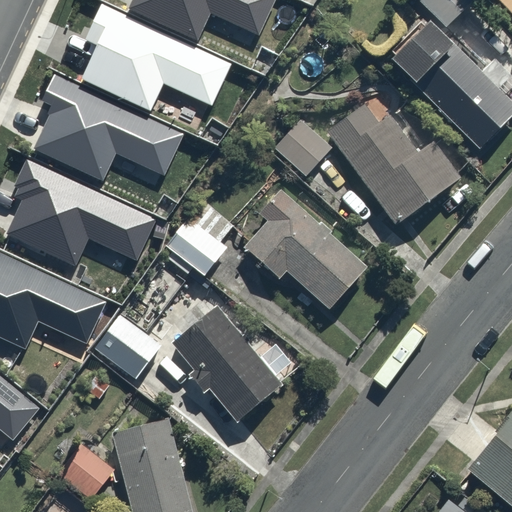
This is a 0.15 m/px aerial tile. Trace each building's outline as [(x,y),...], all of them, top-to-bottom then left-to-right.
[(230,60),(100,0),(83,36),(95,42),(80,76),(149,107),(162,80),(211,103),(230,60)] [(128,0),(126,5),(196,38),(209,10),(256,33),(271,0),(128,0)] [(467,0),(419,0),(449,25),(469,1),(467,0)] [(504,126),(511,117),(511,91),(506,86),(511,80),(511,70),(494,54),(483,66),(430,19),(396,58),(422,81),(436,66),(504,126)] [(183,131),(52,70),(40,98),(49,102),(45,110),(47,111),(31,146),(102,178),(115,150),(163,173),(183,131)] [(382,121),(369,103),(330,131),(397,226),(462,180),(434,141),(420,151),(393,113),(382,121)] [(333,145),(301,119),(279,147),(311,172),(333,145)] [(154,216),(25,156),(12,183),(16,185),(12,194),(20,198),(4,230),(74,263),(87,234),(135,256),(154,216)] [(374,262),(281,188),(263,210),(272,217),(246,249),(283,278),(289,270),(338,308),(374,262)] [(191,225),(183,219),(164,244),(209,279),(233,247),(223,240),(236,223),(208,202),(191,225)] [(105,298),(0,249),(0,335),(24,346),(37,318),(85,340),(105,298)] [(282,382),(215,302),(169,339),(192,367),(188,370),(203,389),(208,384),(236,418),(282,382)] [(158,340),(124,317),(99,353),(134,376),(158,340)] [(0,428),(10,437),(38,405),(0,374),(0,428)] [(197,511),(173,418),(115,433),(135,511),(197,511)] [(511,420),(472,466),(511,501),(511,420)] [(122,467),(83,441),(60,475),(99,501),(122,467)] [(474,511),(453,494),(438,511),(474,511)]
